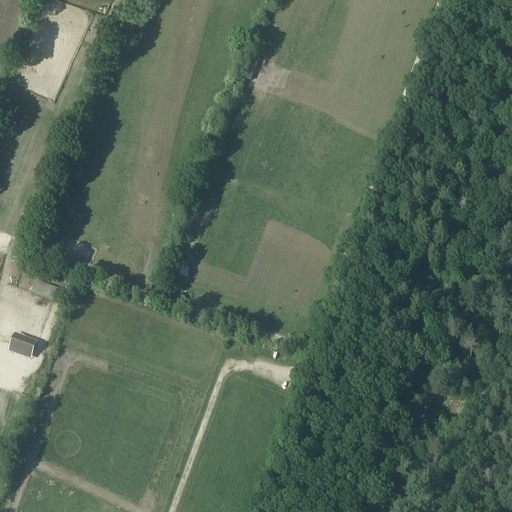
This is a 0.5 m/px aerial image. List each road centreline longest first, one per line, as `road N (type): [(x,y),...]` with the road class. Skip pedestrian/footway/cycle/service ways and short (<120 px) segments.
road 1 (track): [(441,0),(311,353),(286,353),(31,262)]
road 2 (track): [(311,353),(486,408),(448,511)]
road 3 (unknown): [(30,251),(114,0)]
